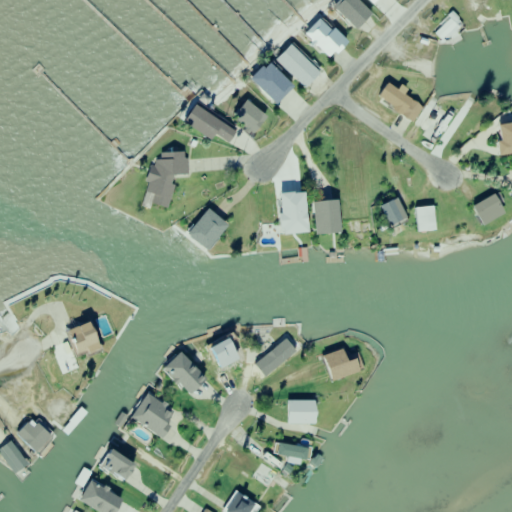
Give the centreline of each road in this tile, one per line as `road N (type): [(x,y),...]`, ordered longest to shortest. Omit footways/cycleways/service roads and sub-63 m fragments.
road 1 (residential): [(254,164),(417,0)]
road 2 (residential): [(442,174),(330,90)]
road 3 (residential): [(162,511),(233,404)]
